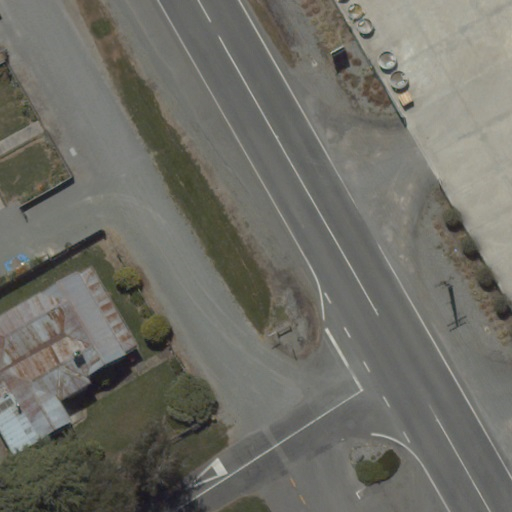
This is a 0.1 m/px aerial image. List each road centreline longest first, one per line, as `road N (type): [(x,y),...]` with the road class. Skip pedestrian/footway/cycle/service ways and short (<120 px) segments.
road 1 (primary): [(193,0),(403,366)]
road 2 (residential): [(171,511),(403,366)]
road 3 (primary): [(403,366),(486,511)]
